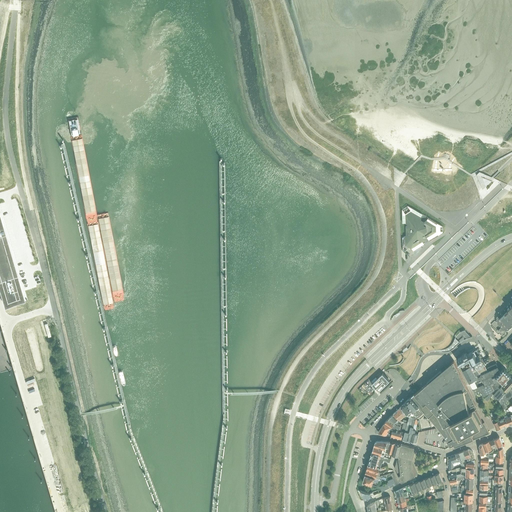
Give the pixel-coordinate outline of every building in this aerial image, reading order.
[(432,224),(426,221),(424,222),(421,221),(421,217),(411,212),(406,215),(406,223),(409,224),(407,226),(407,235),(409,237),(405,239),(406,245),(411,248),(422,241),(423,241),(425,240),(425,238),(425,236),(426,237),(435,231),(435,226),(433,224),(432,224)] [(0,286),(4,301),(5,304),(25,299),(24,295),(12,254),(7,236),(2,219),(0,213),(0,286)] [(424,333),(395,361),(418,385),(435,368),(463,340),(465,338),(465,339),(467,338),(468,338),(468,337),(469,337),(470,337),(471,337),(472,336),(471,336),(469,334),(511,291),(511,247),(504,255),(477,281),(474,284),(458,300),(441,316),(424,333)] [(511,301),(511,302),(510,302),(508,305),(508,306),(507,307),(508,308),(506,310),(505,309),(504,310),(503,310),(501,312),(501,313),(500,314),(499,314),(497,316),(497,317),(496,318),(497,319),(496,319),(497,320),(497,321),(496,321),(497,322),(497,323),(499,325),(500,325),(501,326),(501,327),(498,329),(501,332),(503,329),(504,329),(505,331),(505,330),(506,331),(509,330),(511,327),(511,326),(511,301)] [(480,380),(478,376),(478,375),(487,370),(476,349),(474,350),(467,354),(467,353),(463,354),(463,355),(462,356),(457,359),(460,364),(469,360),(472,366),(471,366),(475,373),(476,376),(475,376),(476,379),(476,380),(477,381),(480,380)] [(411,397),(424,412),(435,425),(449,442),(450,441),(451,443),(448,444),(450,447),(456,443),(458,446),(490,433),(484,422),(483,423),(473,406),(476,405),(454,360),(451,363),(451,362),(450,363),(452,364),(429,383),(428,382),(411,397)] [(495,393),(499,388),(494,384),(493,382),(491,383),(489,378),(492,377),(492,375),(499,372),(496,363),(488,367),(489,370),(480,374),(480,375),(478,376),(480,380),(477,381),(476,380),(469,384),(473,390),(478,387),(480,391),(481,391),(483,395),(492,390),(495,393)] [(476,376),(475,373),(473,374),(469,367),(463,370),(469,383),(476,379),(475,376),(476,376)] [(500,387),(511,375),(504,369),(503,369),(497,375),(496,375),(495,376),(492,377),(489,378),(491,383),(493,382),(494,384),(499,388),(500,387)] [(375,378),(372,381),(373,382),(372,384),(374,386),(374,387),(376,388),(377,387),(378,388),(379,388),(380,389),(390,380),(383,373),(381,374),(377,378),(376,377),(375,378)] [(505,392),(511,385),(511,376),(511,375),(500,387),(499,388),(495,393),(493,394),(499,399),(505,392)] [(511,394),(511,385),(505,392),(499,399),(501,401),(502,404),(505,402),(511,394)] [(481,393),(480,391),(478,387),(473,390),(475,395),(476,395),(481,393)] [(418,417),(424,412),(411,397),(405,402),(417,415),(418,417)] [(415,416),(417,415),(405,402),(401,407),(407,414),(410,415),(415,416)] [(399,420),(407,414),(401,407),(399,408),(399,409),(393,414),(398,419),(398,420),(399,420)] [(396,420),(398,419),(393,414),(388,419),(384,423),(393,429),(394,427),(395,426),(396,425),(398,421),(396,420)] [(403,439),(410,441),(415,420),(413,419),(414,417),(410,416),(407,423),(407,425),(405,429),(403,439)] [(498,421),(501,428),(508,426),(505,418),(505,416),(503,417),(504,418),(498,421)] [(415,420),(410,441),(416,443),(419,434),(415,433),(418,421),(417,419),(416,418),(415,420)] [(501,428),(498,421),(495,422),(494,419),(492,420),(496,430),(501,428)] [(399,422),(398,421),(396,425),(395,426),(394,427),(393,429),(392,434),(391,436),(401,439),(403,432),(399,431),(401,424),(402,424),(403,422),(399,421),(399,422)] [(388,432),(392,434),(393,429),(384,423),(378,433),(386,435),(388,432)] [(499,437),(494,439),(498,448),(503,445),(502,444),(499,437)] [(494,439),(490,441),(492,445),(493,448),(494,450),(498,448),(494,439)] [(375,442),(374,446),(386,449),(386,451),(387,452),(388,449),(390,442),(377,441),(375,442)] [(490,441),(482,444),(485,451),(493,448),(492,445),(490,441)] [(388,449),(387,452),(390,452),(392,453),(395,442),(390,442),(388,449)] [(395,442),(392,453),(392,454),(398,456),(395,467),(402,482),(415,476),(414,473),(414,471),(413,468),(412,467),(412,466),(411,466),(411,465),(410,465),(409,464),(413,447),(409,446),(402,444),(395,442)] [(374,446),(372,452),(381,454),(383,449),(385,450),(386,451),(386,449),(374,446)] [(468,449),(464,451),(466,458),(469,457),(470,460),(472,459),(469,453),(472,452),(472,454),(474,454),(473,452),(472,451),(471,450),(470,449),(468,449)] [(372,452),(370,458),(382,461),(382,462),(383,462),(384,460),(388,461),(390,461),(391,457),(384,455),(381,454),(372,452)] [(462,459),(459,453),(449,456),(448,457),(448,467),(449,468),(463,463),(462,459)] [(496,462),(504,462),(504,456),(498,456),(498,453),(494,453),(494,454),(494,458),(496,458),(496,462)] [(481,458),(481,464),(490,464),(490,463),(489,463),(489,461),(494,461),(494,458),(494,454),(488,454),(486,455),(486,458),(481,458)] [(370,458),(368,464),(380,468),(382,462),(382,461),(370,458)] [(368,464),(367,469),(377,472),(378,471),(379,472),(380,472),(380,473),(382,472),(389,470),(387,465),(382,467),(380,468),(368,464)] [(448,470),(450,479),(458,477),(456,468),(448,470)] [(367,469),(365,474),(376,477),(377,472),(367,469)] [(394,472),(390,474),(392,479),(395,485),(399,483),(394,472)] [(439,473),(434,475),(437,483),(440,482),(441,485),(444,484),(443,481),(439,473)] [(365,474),(363,482),(375,485),(377,486),(378,483),(378,482),(379,480),(381,481),(382,478),(386,480),(388,474),(379,477),(379,478),(376,477),(365,474)] [(492,485),(495,485),(495,482),(503,483),(503,481),(503,475),(496,474),(495,474),(495,478),(493,478),(493,480),(492,482),(492,485)] [(434,475),(429,477),(432,485),(434,488),(436,487),(435,484),(437,483),(434,475)] [(430,486),(432,485),(429,477),(424,479),(427,487),(429,490),(431,489),(430,486)] [(457,480),(463,479),(462,477),(461,477),(460,477),(458,477),(450,479),(452,490),(458,489),(457,486),(455,486),(455,483),(458,483),(457,480)] [(462,485),(462,488),(466,488),(473,488),(474,477),(465,477),(462,477),(463,479),(466,480),(466,485),(462,485)] [(420,481),(414,483),(417,491),(420,490),(421,493),(424,492),(422,489),(423,489),(423,488),(422,488),(420,481)] [(382,491),(394,485),(392,482),(389,483),(383,486),(380,486),(382,491)] [(412,493),(412,494),(414,496),(416,495),(415,492),(417,491),(414,483),(409,485),(412,493)] [(406,486),(396,491),(397,497),(408,495),(406,486)] [(369,493),(360,490),(365,499),(374,495),(373,493),(376,492),(376,494),(379,492),(378,490),(369,493)] [(464,493),(464,502),(473,502),(473,494),(466,494),(464,493)] [(367,505),(368,511),(374,511),(377,511),(376,507),(379,507),(377,500),(375,501),(367,505)] [(435,511),(441,511),(443,511),(444,500),(436,502),(435,511)]
